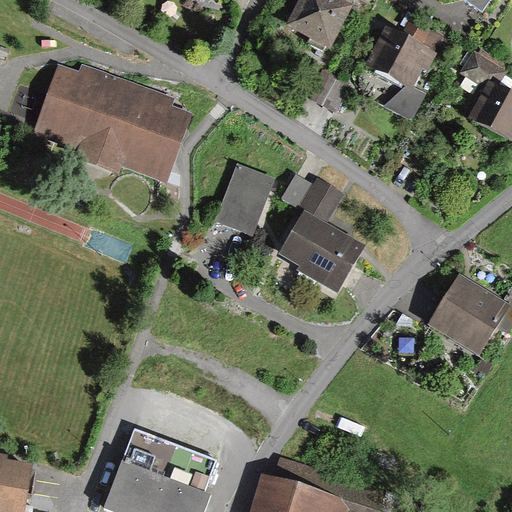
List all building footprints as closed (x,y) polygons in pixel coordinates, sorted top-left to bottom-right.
[(321,0),(301,0),(281,48),(322,65),(341,21),(317,11),(321,0)] [(464,0),(483,12),(490,0),(464,0)] [(420,54),(385,38),(363,87),(390,99),(382,117),(404,127),(414,104),(400,98),(420,54)] [(511,140),(511,138),(511,97),(496,89),(503,75),(472,60),(461,82),(486,95),(473,121),(511,140)] [(79,148),(75,160),(116,175),(120,164),(167,181),(192,113),(172,104),(176,98),(83,63),(79,72),(57,63),(31,131),(79,148)] [(341,88),(321,77),(306,105),(327,116),(341,88)] [(235,170),(210,231),(243,247),(269,184),(235,170)] [(295,224),(276,255),(335,292),(359,253),(320,230),(334,207),(295,183),(276,213),(295,224)] [(427,333),(474,361),(502,313),(455,285),(427,333)] [(132,432),(102,511),(203,511),(221,465),(132,432)] [(0,457),(0,511),(22,511),(30,462),(0,457)] [(282,462),(266,511),(338,511),(341,503),(370,511),(381,511),(387,494),(282,462)]
